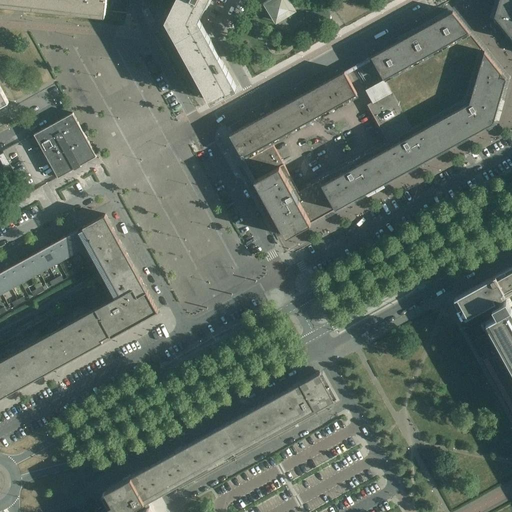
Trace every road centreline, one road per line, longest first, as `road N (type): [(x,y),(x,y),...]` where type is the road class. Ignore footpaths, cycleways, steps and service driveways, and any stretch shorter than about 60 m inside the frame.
road 1 (secondary): [(297,304),(22,457),(0,458)]
road 2 (residential): [(0,244),(106,186),(187,329)]
road 3 (secondary): [(82,462),(314,335)]
road 4 (residential): [(511,150),(282,276)]
road 5 (secondary): [(511,186),(297,304)]
road 6 (secondary): [(314,335),(511,225)]
road 7 (residential): [(322,350),(511,245)]
road 8 (residential): [(0,432),(187,329)]
road 9 (residential): [(141,449),(322,350)]
road 10 (residential): [(354,511),(387,493),(392,480),(322,350)]
road 11 (residential): [(428,4),(254,100)]
road 12 (residential): [(282,276),(200,130)]
road 13 (residential): [(137,0),(136,12),(200,130)]
